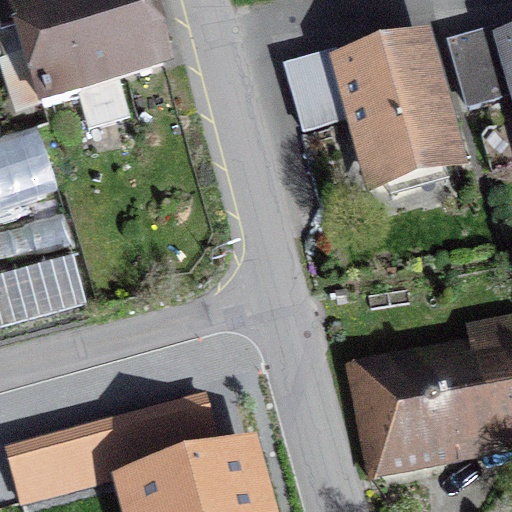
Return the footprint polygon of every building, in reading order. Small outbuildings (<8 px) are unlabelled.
[(51,0),(0,0),(0,23),(3,33),(19,29),(43,109),(80,98),(89,131),(128,120),(113,68),(156,56),(139,0),(75,0),(53,6),(51,0)] [(0,23),(0,62),(12,59),(3,33),(0,23)] [(511,47),(503,50),(511,83),(511,47)] [(426,50),(345,70),(371,181),(453,161),(426,50)] [(369,463),(511,436),(511,325),(471,333),(477,368),(355,391),(369,463)] [(132,511),(264,511),(248,451),(125,485),(132,511)]
